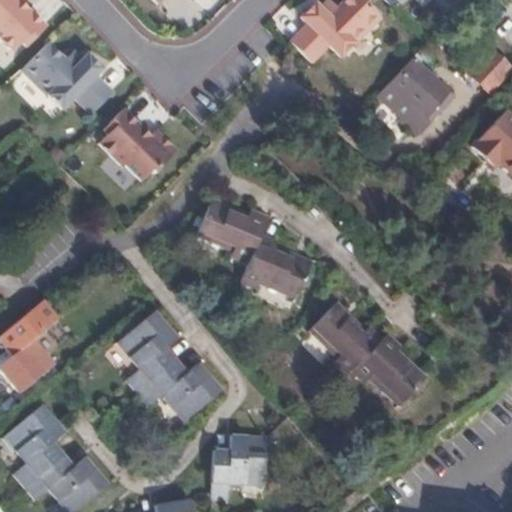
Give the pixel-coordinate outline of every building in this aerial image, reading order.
[(18,0),(0,0),(0,40),(13,54),(42,26),(17,1),(18,0)] [(186,0),(154,0),(168,16),(186,0)] [(335,0),(329,7),(322,0),(304,0),(293,11),(305,23),(289,38),(311,60),(326,45),(339,59),(378,22),(356,0),(335,0)] [(382,0),(392,10),(402,0),(382,0)] [(66,60),(51,43),(21,70),(59,112),(104,71),(82,46),(66,60)] [(410,62),(390,84),(378,96),(401,118),(399,120),(417,136),(454,98),(450,94),(419,64),(427,55),(422,50),(410,62)] [(509,67),(492,50),(471,71),(489,89),(509,67)] [(122,109),(94,138),(142,183),(176,148),(154,127),(148,134),(122,109)] [(471,147),(493,169),(500,163),(508,171),(511,174),(511,117),(506,111),(471,147)] [(500,163),(493,169),(502,177),(508,171),(500,163)] [(212,198),(196,232),(233,249),(232,253),(247,259),(243,267),(283,284),(281,289),(297,296),(315,254),(299,247),(298,251),(258,234),(265,217),(247,209),(245,213),(212,198)] [(6,266),(0,270),(0,287),(8,297),(21,286),(6,266)] [(0,287),(0,303),(8,297),(0,287)] [(43,303),(0,337),(0,342),(13,358),(32,343),(58,322),(43,303)] [(176,345),(153,316),(118,346),(140,374),(127,384),(146,409),(159,399),(182,427),(219,399),(197,370),(185,378),(165,353),(176,345)] [(308,320),(293,353),(329,369),(327,373),(343,380),(350,365),(365,372),(367,368),(403,385),(418,351),(382,335),(385,331),(369,324),(362,339),(346,332),(344,335),(308,320)] [(13,358),(0,368),(0,370),(18,392),(51,365),(32,343),(13,358)] [(61,434),(40,408),(2,437),(23,464),(10,474),(31,501),(44,492),(60,511),(75,511),(104,489),(82,461),(68,472),(48,446),(61,434)] [(218,463),(217,510),(234,510),(233,492),(267,493),(267,445),(234,444),(234,463),(218,463)]
